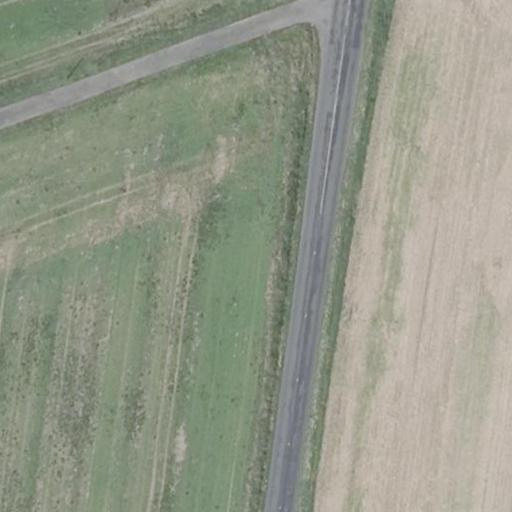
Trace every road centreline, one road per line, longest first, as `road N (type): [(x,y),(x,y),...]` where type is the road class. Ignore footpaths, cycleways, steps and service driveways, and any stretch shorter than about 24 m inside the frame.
road 1 (tertiary): [(292,511),(349,0)]
road 2 (track): [(0,129),(342,0)]
